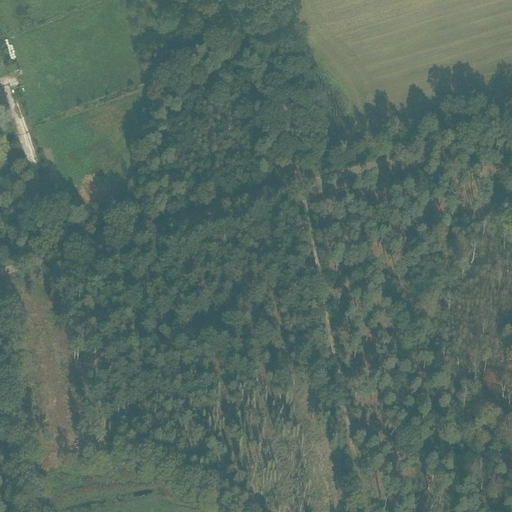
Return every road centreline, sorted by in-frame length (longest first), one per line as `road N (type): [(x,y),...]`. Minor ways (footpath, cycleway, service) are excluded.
road 1 (unclassified): [(0,273),(511,122)]
road 2 (track): [(264,0),(366,511)]
road 3 (track): [(60,254),(9,83)]
road 4 (track): [(0,351),(33,511)]
